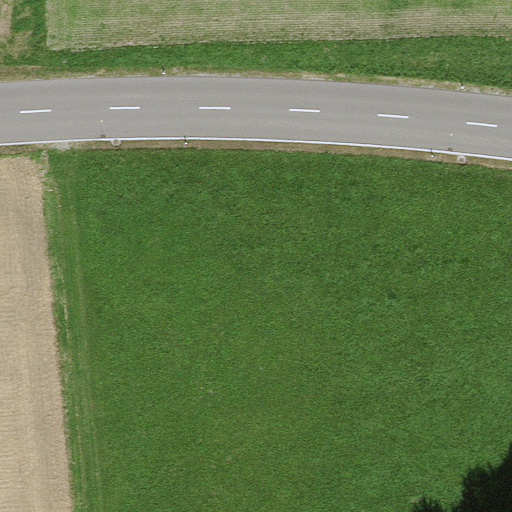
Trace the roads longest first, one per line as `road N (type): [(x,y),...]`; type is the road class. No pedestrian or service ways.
road 1 (tertiary): [(0,109),(118,94),(511,124)]
road 2 (track): [(80,511),(42,103)]
